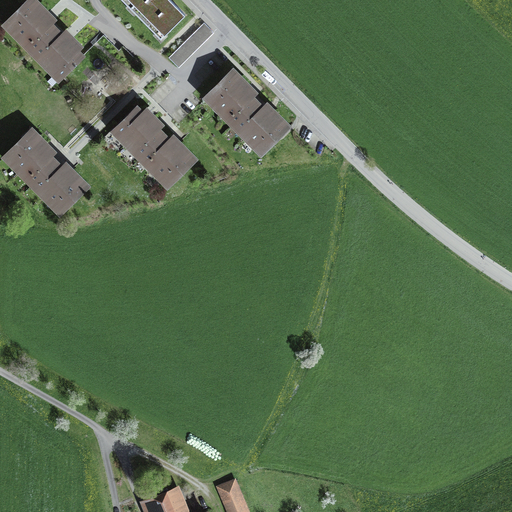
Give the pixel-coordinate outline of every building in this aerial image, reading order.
[(23,35),(19,39),(27,47),(31,43),(36,49),(56,30),(50,24),(54,20),(33,0),(28,0),(23,5),(25,7),(6,25),(14,34),(18,30),(23,35)] [(171,0),(122,0),(161,38),(185,14),(171,0)] [(204,23),(170,57),(179,67),(213,32),(204,23)] [(61,35),(56,30),(36,49),(41,54),(38,57),(54,74),(58,70),(63,76),(82,57),(77,51),(81,47),(65,31),(61,35)] [(225,80),(207,98),(215,106),(219,102),(224,107),(220,111),(229,120),(233,116),(238,121),(257,102),(251,97),(255,93),(232,70),(224,78),(225,80)] [(262,107),(257,102),(238,121),(243,126),(239,130),(247,138),(251,134),(256,139),(252,143),(260,152),(279,133),(280,135),(289,127),(266,104),(262,107)] [(134,152),(133,154),(138,159),(163,134),(158,129),(161,125),(146,109),(142,113),(136,107),(117,126),(117,127),(111,132),(116,137),(118,136),(134,152)] [(24,139),(6,157),(14,166),(18,162),(22,167),(19,170),(27,179),(31,176),(36,181),(55,161),(50,156),(54,152),(31,129),(23,137),(24,139)] [(168,140),(163,134),(138,159),(143,165),(145,163),(153,171),(151,173),(157,178),(159,176),(167,184),(185,166),(187,167),(195,159),(172,136),(168,140)] [(55,161),(36,181),(41,186),(38,190),(45,197),(49,194),(55,199),(51,203),(59,211),(77,193),(79,195),(88,186),(65,163),(61,167),(55,161)] [(246,511),(233,481),(219,487),(229,511),(246,511)] [(181,511),(172,491),(149,501),(153,511),(181,511)]
